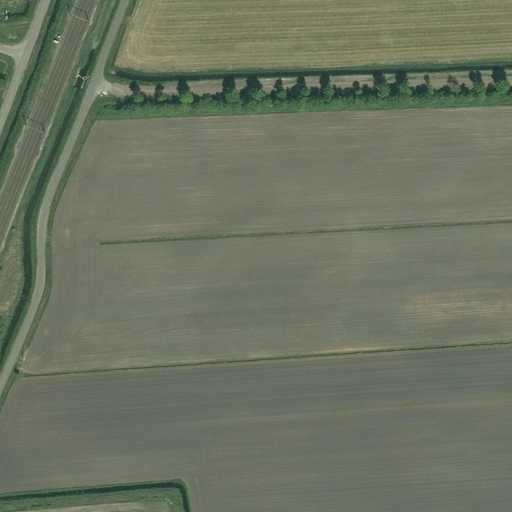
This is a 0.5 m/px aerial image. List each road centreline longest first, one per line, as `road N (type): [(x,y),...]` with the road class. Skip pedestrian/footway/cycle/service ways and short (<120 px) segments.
road 1 (unclassified): [(94,83),(147,92),(511,80)]
road 2 (unclassified): [(0,386),(38,296),(48,197),(94,83)]
